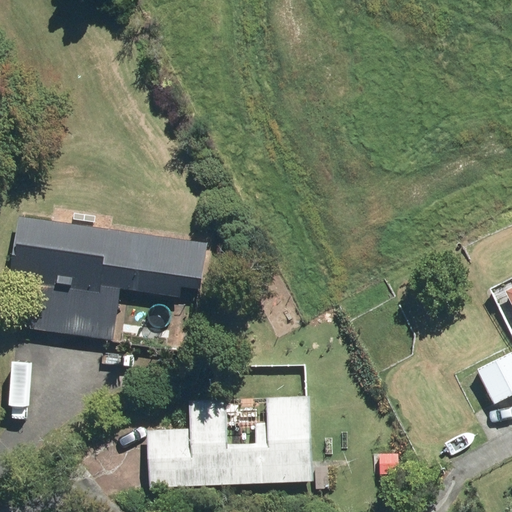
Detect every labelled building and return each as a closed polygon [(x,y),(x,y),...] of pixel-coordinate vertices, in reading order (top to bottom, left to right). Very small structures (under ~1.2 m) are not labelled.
[(34,287),(27,331),(115,344),(123,291),(184,301),(186,290),(203,292),(210,247),(25,219),(15,284),(34,287)] [(349,322),(394,298),(385,280),(340,305),(349,322)] [(511,357),(482,372),(499,407),(511,400),(511,357)] [(258,432),(258,447),(233,448),(231,402),(192,404),(193,432),(150,434),(153,491),(318,484),(318,492),(331,492),(330,469),(317,470),(314,398),(270,400),(271,432),(258,432)] [(349,412),(325,413),(327,453),(350,452),(349,412)] [(402,457),(383,457),(383,476),(402,476),(402,457)]
